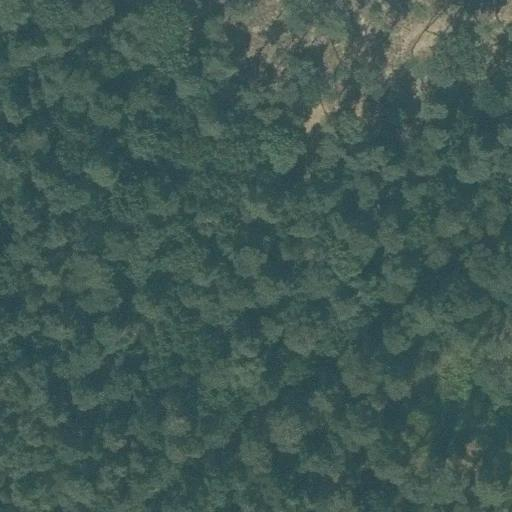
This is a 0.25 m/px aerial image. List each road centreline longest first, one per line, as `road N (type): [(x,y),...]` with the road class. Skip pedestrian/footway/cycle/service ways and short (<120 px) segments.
road 1 (track): [(511,461),(0,67)]
road 2 (track): [(75,511),(511,191)]
